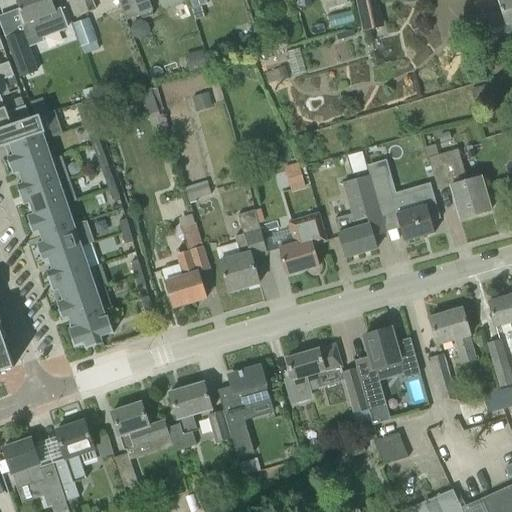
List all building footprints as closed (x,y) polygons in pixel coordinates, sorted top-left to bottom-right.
[(51,0),(14,0),(21,17),(24,24),(24,23),(29,37),(32,46),(43,41),(42,38),(67,29),(59,10),(56,11),(53,5),(51,0)] [(89,0),(74,0),(75,2),(76,1),(81,14),(93,9),(89,0)] [(152,11),(148,0),(117,0),(121,10),(125,21),(152,11)] [(188,0),(191,9),(206,4),(204,0),(188,0)] [(324,0),(327,10),(348,4),(346,0),(324,0)] [(354,0),(361,32),(383,27),(377,0),(354,0)] [(511,0),(494,0),(498,12),(486,16),(491,31),(511,23),(511,0)] [(201,9),(191,12),(195,23),(204,20),(201,9)] [(87,19),(72,24),(70,24),(80,48),(95,42),(87,19)] [(22,35),(6,41),(21,79),(37,73),(22,35)] [(201,51),(190,55),(195,72),(206,68),(201,51)] [(0,97),(0,98),(0,97),(0,81),(13,77),(8,63),(0,65),(0,97)] [(490,84),(470,90),(474,108),(495,102),(490,84)] [(151,89),(140,93),(147,116),(158,113),(151,89)] [(0,130),(30,120),(29,120),(30,119),(21,97),(11,101),(15,110),(6,113),(0,98),(0,97),(0,130)] [(0,148),(9,145),(11,151),(44,139),(43,134),(44,134),(38,116),(30,119),(29,120),(30,120),(0,130),(0,148)] [(92,123),(84,126),(88,136),(95,133),(93,127),(92,123)] [(88,136),(92,148),(100,145),(95,133),(88,136)] [(447,134),(437,137),(439,145),(450,142),(447,134)] [(12,175),(18,173),(52,161),(44,139),(11,151),(12,156),(6,158),(12,175)] [(100,145),(92,148),(96,158),(103,156),(100,145)] [(425,151),(430,168),(437,191),(450,187),(459,220),(490,211),(481,178),(464,183),(454,150),(438,155),(436,148),(425,151)] [(471,150),(463,152),(467,163),(475,161),(471,150)] [(362,152),(348,156),(350,164),(365,160),(362,152)] [(26,195),(26,196),(69,181),(61,158),(52,161),(18,173),(22,184),(16,186),(20,198),(26,195)] [(284,171),(289,189),(304,184),(299,167),(284,171)] [(439,219),(430,188),(395,199),(387,175),(371,181),(380,214),(381,216),(394,212),(403,243),(434,234),(430,222),(439,219)] [(103,179),(107,190),(115,187),(111,176),(103,179)] [(355,229),(338,234),(345,259),(376,250),(367,218),(380,214),(371,181),(369,176),(342,184),(355,229)] [(67,204),(76,201),(69,181),(26,196),(26,195),(20,198),(23,206),(29,204),(32,215),(33,216),(67,204)] [(185,189),(190,202),(211,195),(206,181),(185,189)] [(115,187),(107,190),(112,201),(119,198),(115,187)] [(38,232),(40,237),(74,226),(67,204),(33,216),(32,215),(26,217),(32,234),(38,232)] [(240,256),(219,262),(223,273),(228,293),(259,284),(253,265),(252,260),(267,255),(260,230),(259,230),(254,211),(237,215),(243,235),(235,237),(236,243),(240,256)] [(324,233),(318,213),(286,222),(290,234),(293,245),(278,249),(286,276),(319,267),(313,246),(326,242),(324,233)] [(118,222),(121,233),(129,231),(126,220),(118,222)] [(183,278),(165,283),(167,290),(173,309),(205,299),(200,280),(197,273),(209,270),(202,247),(195,225),(182,229),(189,251),(176,255),(179,265),(183,278)] [(42,262),(48,259),(47,259),(81,247),(74,226),(40,237),(42,242),(36,245),(42,262)] [(129,231),(121,233),(125,245),(132,243),(129,231)] [(49,284),(55,282),(55,281),(89,269),(99,266),(91,244),(81,247),(47,259),(48,259),(51,270),(45,272),(49,284)] [(131,266),(134,277),(142,275),(138,264),(131,266)] [(96,290),(89,269),(55,281),(55,282),(49,284),(52,292),(58,290),(62,301),(62,302),(96,290)] [(142,275),(134,277),(137,289),(145,287),(142,275)] [(70,324),(103,312),(112,309),(104,287),(96,290),(62,302),(62,301),(56,303),(62,320),(68,318),(70,324)] [(495,328),(509,324),(511,334),(511,295),(488,302),(495,328)] [(140,299),(144,311),(151,309),(148,297),(140,299)] [(466,336),(469,335),(461,309),(429,319),(437,345),(453,341),(458,356),(460,365),(474,361),(471,352),(466,336)] [(103,312),(70,324),(71,329),(68,330),(74,347),(83,344),(85,350),(102,344),(100,338),(113,334),(107,317),(105,317),(103,312)] [(0,372),(13,368),(4,342),(7,341),(0,322),(0,372)] [(420,375),(409,339),(395,343),(390,329),(363,337),(372,370),(399,362),(404,380),(420,375)] [(487,345),(499,387),(511,383),(499,341),(487,345)] [(315,375),(340,368),(335,346),(285,360),(291,380),(285,382),(291,404),(310,398),(308,391),(319,388),(315,375)] [(451,390),(446,372),(442,355),(430,359),(435,375),(443,399),(455,401),(451,390)] [(269,400),(260,367),(235,374),(236,378),(229,380),(231,387),(217,391),(223,411),(231,439),(236,458),(253,453),(243,418),(252,415),(249,406),(269,400)] [(361,385),(356,369),(340,373),(349,404),(352,415),(367,411),(368,410),(361,385)] [(390,421),(378,380),(361,385),(368,410),(367,411),(371,426),(390,421)] [(179,425),(167,429),(174,452),(195,446),(191,432),(196,431),(192,416),(211,410),(203,383),(169,393),(177,421),(178,421),(179,425)] [(511,393),(511,388),(483,395),(488,413),(511,406),(511,393)] [(169,436),(167,429),(164,422),(148,427),(140,403),(111,413),(123,451),(169,436)] [(228,431),(222,411),(206,416),(215,444),(231,439),(228,431)] [(65,460),(52,464),(64,502),(65,502),(65,501),(78,497),(73,483),(86,479),(81,464),(96,459),(93,450),(84,422),(55,432),(65,460)] [(372,441),(382,466),(407,458),(397,434),(372,441)] [(39,465),(30,440),(15,445),(14,442),(5,445),(6,449),(3,450),(15,485),(29,480),(31,485),(38,483),(47,508),(51,507),(52,511),(63,511),(67,511),(65,502),(64,502),(52,464),(39,469),(38,465),(39,465)] [(361,443),(342,452),(345,460),(365,452),(361,443)] [(137,484),(129,461),(127,454),(113,458),(123,489),(137,484)] [(452,490),(451,490),(460,511),(486,511),(481,499),(473,482),(452,491),(452,490)] [(511,511),(511,485),(481,499),(486,511),(511,511)] [(460,511),(451,490),(401,511),(460,511)]
